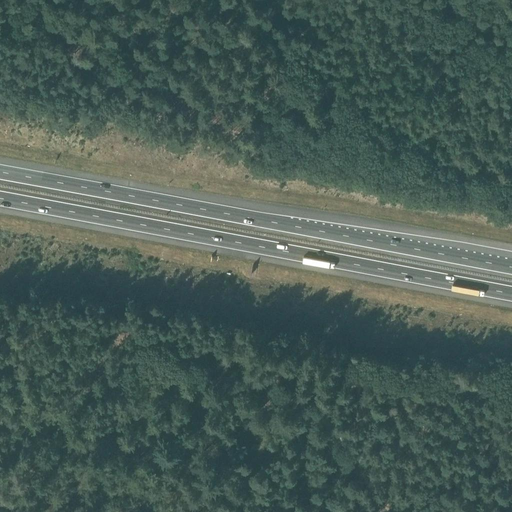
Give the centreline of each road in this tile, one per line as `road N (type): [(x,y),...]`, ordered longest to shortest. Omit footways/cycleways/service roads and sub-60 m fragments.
road 1 (motorway): [(511,267),(0,172)]
road 2 (motorway): [(0,199),(511,294)]
road 3 (track): [(370,511),(369,491),(345,441),(270,388),(127,331),(0,318)]
road 4 (track): [(217,0),(417,152),(444,167),(511,182)]
